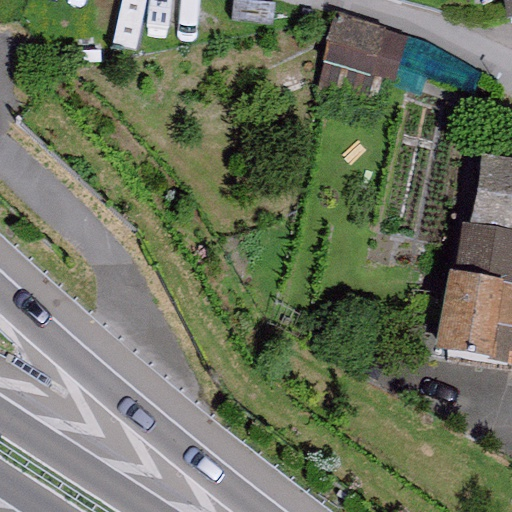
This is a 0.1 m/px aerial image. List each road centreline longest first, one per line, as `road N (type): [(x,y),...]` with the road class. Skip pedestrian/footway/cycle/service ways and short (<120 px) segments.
road 1 (trunk): [(259,511),(0,289)]
road 2 (residential): [(511,75),(442,39),(321,0)]
road 3 (trunk): [(162,511),(0,409)]
